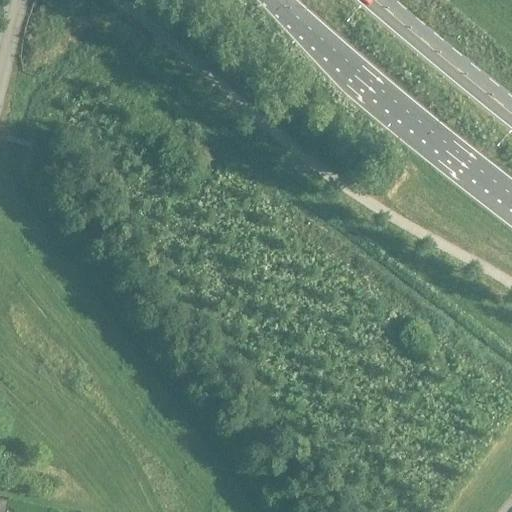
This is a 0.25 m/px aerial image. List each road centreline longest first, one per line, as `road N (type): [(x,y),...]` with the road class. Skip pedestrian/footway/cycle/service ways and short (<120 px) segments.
road 1 (trunk): [(278,0),(511,201)]
road 2 (trunk): [(511,112),(374,0)]
